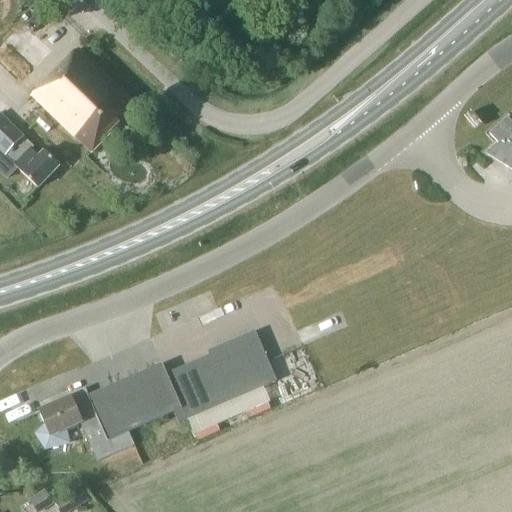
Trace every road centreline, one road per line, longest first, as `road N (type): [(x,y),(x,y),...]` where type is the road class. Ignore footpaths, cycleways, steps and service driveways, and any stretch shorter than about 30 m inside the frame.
road 1 (tertiary): [(0,354),(265,236),(369,166),(511,49)]
road 2 (primary): [(0,300),(126,255),(264,185),(378,108),(507,0)]
road 3 (primary): [(468,0),(328,118),(257,164),(122,234),(0,283)]
road 4 (unclassified): [(417,0),(299,107),(248,124),(227,122),(180,94),(83,0)]
